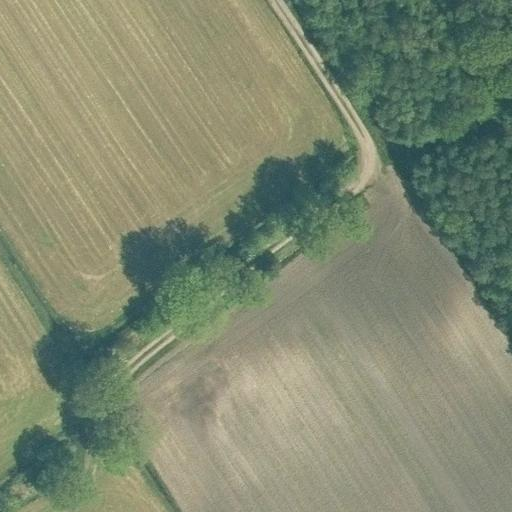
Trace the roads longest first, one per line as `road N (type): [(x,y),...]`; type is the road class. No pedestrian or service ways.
road 1 (track): [(265,0),(377,166),(204,294),(116,374),(99,425)]
road 2 (track): [(395,157),(454,131),(511,128)]
